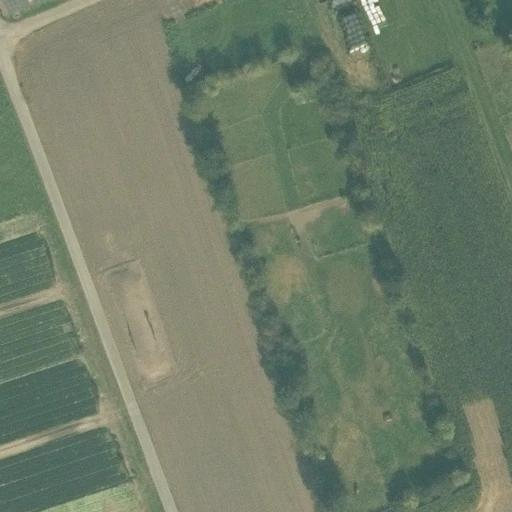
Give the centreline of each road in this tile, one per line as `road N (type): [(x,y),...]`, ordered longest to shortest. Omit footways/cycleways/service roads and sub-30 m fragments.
road 1 (unclassified): [(169,511),(0,51)]
road 2 (track): [(511,191),(440,0)]
